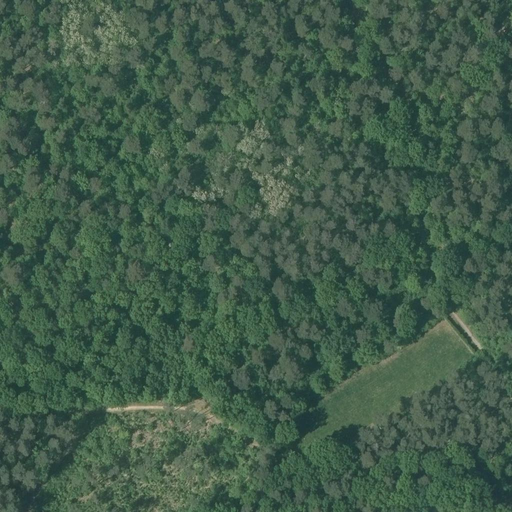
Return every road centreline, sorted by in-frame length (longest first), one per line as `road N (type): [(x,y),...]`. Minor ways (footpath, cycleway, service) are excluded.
road 1 (track): [(427,510),(158,409),(0,402)]
road 2 (track): [(511,408),(441,280),(426,146),(364,0)]
